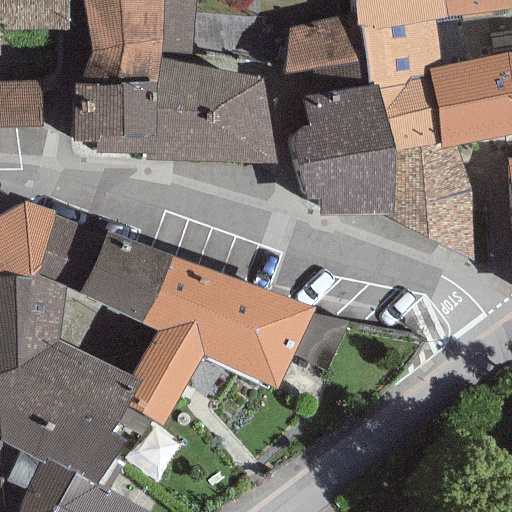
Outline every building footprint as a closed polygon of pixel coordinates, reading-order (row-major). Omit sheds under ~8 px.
[(0,0),(0,24),(2,24),(3,33),(67,30),(66,0),(0,0)] [(83,0),(91,53),(79,84),(155,83),(159,58),(160,52),(191,54),(194,0),(83,0)] [(447,17),(440,0),(351,0),(352,14),(354,29),(363,28),(368,85),(377,84),(430,79),(428,68),(441,66),(434,19),(447,17)] [(511,0),(440,0),(447,17),(511,8),(511,0)] [(352,14),(289,27),(283,101),(368,85),(363,28),(354,29),(352,14)] [(263,78),(159,58),(155,83),(79,84),(73,84),(71,143),(93,144),(93,154),(152,153),(151,162),(275,166),(263,78)] [(430,79),(377,84),(395,151),(439,141),(430,79)] [(0,82),(0,127),(42,127),(40,82),(0,82)] [(395,151),(377,84),(368,85),(283,101),(285,140),(302,200),(321,200),(318,216),(390,212),(395,151)] [(511,197),(506,157),(503,138),(440,149),(439,141),(395,151),(390,212),(390,220),(426,239),(511,278),(511,197)] [(39,274),(55,215),(57,211),(23,202),(0,214),(0,277),(32,276),(39,274)] [(98,303),(140,324),(172,258),(105,233),(103,236),(55,215),(39,274),(98,303)] [(316,307),(172,258),(140,324),(157,333),(130,378),(138,382),(124,406),(150,421),(161,427),(203,356),(276,390),(316,307)] [(77,352),(98,303),(39,274),(32,276),(0,277),(0,374),(17,368),(55,341),(77,352)] [(77,352),(55,341),(17,368),(0,374),(0,438),(1,443),(19,452),(40,462),(43,464),(45,458),(96,484),(124,441),(109,433),(115,423),(124,406),(138,382),(130,378),(77,352)] [(124,406),(115,423),(141,438),(150,421),(124,406)] [(5,481),(27,491),(40,462),(19,452),(5,481)] [(144,511),(96,484),(45,458),(43,464),(40,462),(27,491),(17,511),(144,511)]
